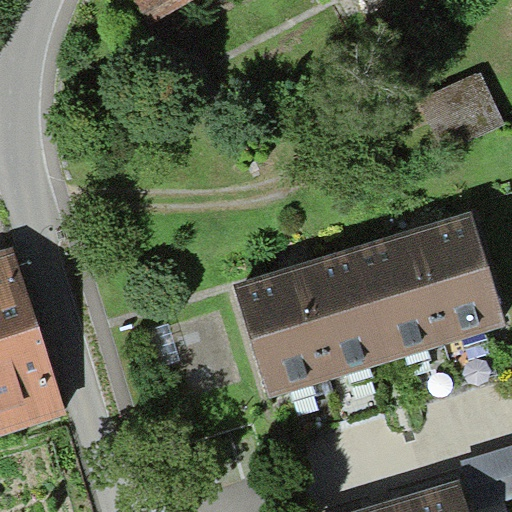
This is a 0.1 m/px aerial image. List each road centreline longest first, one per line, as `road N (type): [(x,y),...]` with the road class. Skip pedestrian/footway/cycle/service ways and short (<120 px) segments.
road 1 (tertiary): [(15,121),(27,191),(125,511)]
road 2 (tertiary): [(36,0),(18,65),(15,121)]
